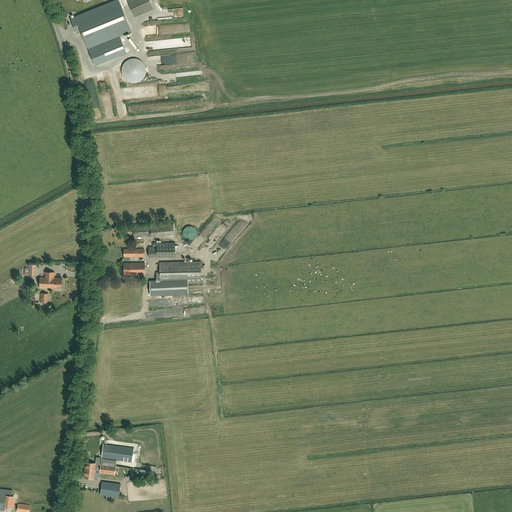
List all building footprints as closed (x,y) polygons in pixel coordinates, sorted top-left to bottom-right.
[(82,32),(91,57),(122,48),(120,41),(100,46),(100,44),(131,31),(118,0),(117,0),(71,19),(77,34),(82,32)] [(134,17),(153,9),(148,0),(127,0),(134,17)] [(158,33),(158,28),(160,28),(160,25),(146,27),(146,33),(149,33),(149,31),(152,31),(152,34),(158,33)] [(151,236),(157,236),(174,234),(173,224),(150,226),(151,236)] [(134,238),(148,237),(147,226),(133,227),(134,238)] [(196,235),(197,233),(197,232),(196,230),(195,229),(195,228),(194,227),(193,227),(191,226),(190,226),(189,226),(187,226),(186,227),(185,228),(184,229),(183,231),(183,232),(183,233),(183,234),(183,235),(184,237),(185,238),(186,238),(187,239),(189,240),(190,240),(191,240),(192,239),(194,238),(195,238),(195,237),(196,236),(196,235)] [(179,248),(179,245),(175,245),(175,242),(153,243),(153,247),(149,247),(149,257),(175,257),(175,248),(179,248)] [(124,257),(144,257),(144,249),(124,249),(124,257)] [(201,262),(187,262),(160,262),(160,273),(157,273),(157,281),(150,281),(150,295),(188,294),(188,283),(201,283),(201,262)] [(124,275),(145,274),(144,263),(124,263),(124,275)] [(45,272),(45,274),(45,277),(40,277),(40,288),(61,289),(62,278),(54,278),(54,272),(45,272)] [(131,462),(133,448),(103,444),(102,458),(131,462)] [(114,475),(115,466),(86,462),(83,478),(93,479),(95,469),(100,469),(100,473),(114,475)] [(119,498),(121,484),(102,482),(101,493),(100,495),(119,498)] [(0,509),(4,510),(5,508),(9,508),(10,504),(12,491),(0,488),(0,509)] [(17,511),(28,511),(30,505),(18,503),(16,511),(17,511)]
